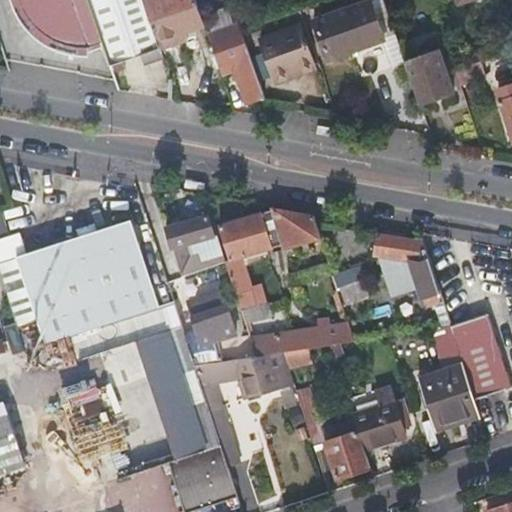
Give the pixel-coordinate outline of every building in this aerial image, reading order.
[(24,0),(35,34),(61,25),(52,0),(24,0)] [(52,0),(61,25),(79,19),(72,0),(52,0)] [(72,0),(79,19),(96,65),(110,60),(99,28),(89,0),(72,0)] [(117,58),(135,52),(157,44),(141,1),(141,0),(89,0),(99,28),(110,60),(117,58)] [(158,47),(205,30),(193,0),(143,0),(141,1),(157,44),(158,47)] [(218,11),(232,7),(229,0),(215,0),(214,1),(218,11)] [(315,31),(330,70),(386,51),(371,12),(315,31)] [(243,102),(263,96),(242,35),(239,29),(238,26),(208,37),(219,71),(231,68),(233,75),(229,76),(232,86),(236,86),(243,102)] [(316,75),(301,36),(262,50),(276,89),(316,75)] [(138,63),(161,56),(158,47),(157,44),(135,52),(138,63)] [(454,70),(477,62),(473,52),(450,58),(454,70)] [(110,60),(112,67),(118,65),(117,58),(110,60)] [(98,71),(112,67),(110,60),(96,65),(98,71)] [(409,71),(424,114),(455,104),(439,61),(409,71)] [(454,70),(460,89),(483,81),(477,62),(454,70)] [(511,94),(493,100),(510,151),(511,150),(511,94)] [(15,203),(8,181),(0,183),(0,204),(1,207),(15,203)] [(321,236),(315,220),(313,211),(269,203),(214,222),(217,229),(226,258),(237,291),(245,318),(253,317),(279,309),(275,297),(273,297),(265,279),(251,283),(242,255),(284,241),(287,248),(321,236)] [(0,234),(10,232),(1,207),(0,207),(0,234)] [(226,258),(217,229),(213,231),(206,209),(167,222),(183,273),(226,258)] [(93,326),(141,311),(160,305),(132,219),(66,239),(76,272),(92,323),(93,326)] [(440,290),(424,239),(379,231),(375,252),(413,260),(423,295),(440,290)] [(76,272),(66,239),(16,254),(37,323),(42,339),(92,323),(76,272)] [(330,264),(334,277),(360,268),(356,255),(330,264)] [(197,333),(185,337),(193,362),(216,359),(255,353),(250,335),(247,327),(234,330),(220,287),(200,294),(201,296),(186,301),(197,333)] [(380,305),(388,333),(416,329),(406,297),(380,305)] [(99,346),(165,326),(180,321),(175,305),(143,315),(141,311),(93,326),(99,346)] [(452,325),(463,362),(475,398),(510,387),(485,313),(452,325)] [(338,341),(354,338),(348,319),(330,322),(330,315),(318,316),(319,324),(258,334),(250,335),(255,353),(284,349),(304,346),(330,342),(338,341)] [(258,334),(253,317),(245,318),(247,327),(250,335),(258,334)] [(165,326),(204,450),(219,445),(193,362),(185,337),(183,331),(180,321),(165,326)] [(31,367),(50,362),(43,341),(42,339),(37,323),(18,328),(31,367)] [(43,341),(50,362),(99,346),(93,326),(43,341)] [(89,486),(103,483),(167,462),(204,450),(165,326),(99,346),(50,362),(76,445),(89,486)] [(0,467),(76,445),(50,362),(31,367),(18,328),(0,333),(0,467)] [(344,357),(338,341),(330,342),(335,360),(344,357)] [(309,360),(304,346),(284,349),(289,366),(309,360)] [(219,445),(223,455),(234,452),(210,379),(222,376),(227,396),(294,381),(289,366),(284,349),(255,353),(216,359),(193,362),(219,445)] [(463,420),(480,415),(475,398),(463,362),(416,377),(433,425),(462,417),(463,420)] [(300,401),(313,445),(324,441),(310,398),(300,401)] [(357,431),(362,449),(405,436),(393,401),(351,414),(357,431)] [(334,475),(368,466),(362,449),(357,431),(324,441),(334,475)] [(183,511),(186,511),(236,496),(223,455),(219,445),(204,450),(167,462),(183,511)] [(511,511),(511,500),(491,508),(480,511),(511,511)]
